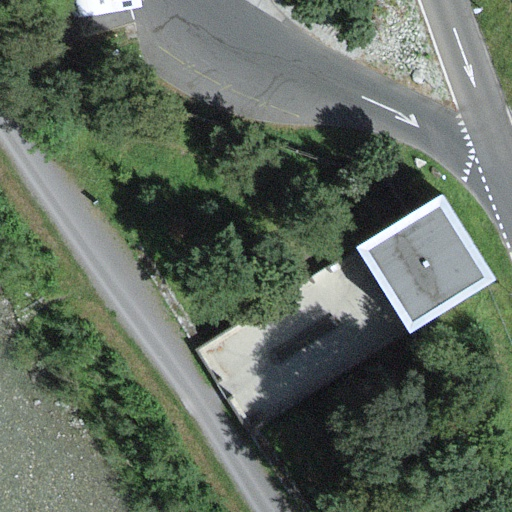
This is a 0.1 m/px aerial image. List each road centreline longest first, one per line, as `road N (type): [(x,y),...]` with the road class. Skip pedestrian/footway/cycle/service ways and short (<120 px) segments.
road 1 (track): [(0,105),(276,511)]
road 2 (motorway): [(447,0),(511,182)]
